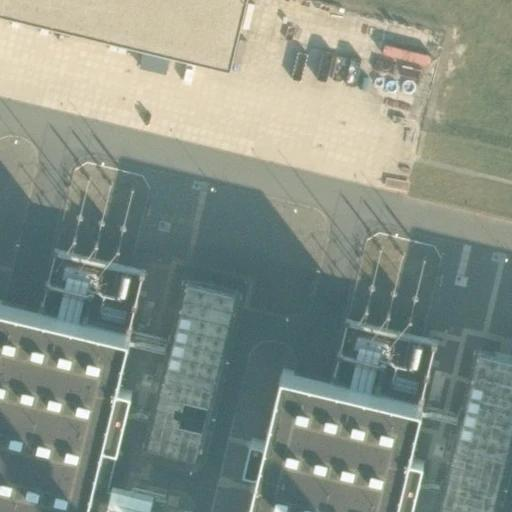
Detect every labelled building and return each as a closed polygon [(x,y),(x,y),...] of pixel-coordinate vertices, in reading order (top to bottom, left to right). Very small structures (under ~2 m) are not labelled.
[(0,0),(0,17),(232,70),(247,0),(0,0)] [(118,387),(145,270),(53,249),(39,308),(0,299),(0,511),(149,511),(154,491),(113,482),(110,495),(108,494),(132,390),(118,387)] [(233,295),(188,284),(149,445),(195,456),(233,295)] [(410,457),(437,340),(344,319),(331,379),(282,367),(265,441),(252,438),(244,471),(256,474),(247,511),(411,511),(424,460),(410,457)] [(490,511),(511,422),(511,362),(479,354),(441,511),(490,511)]
